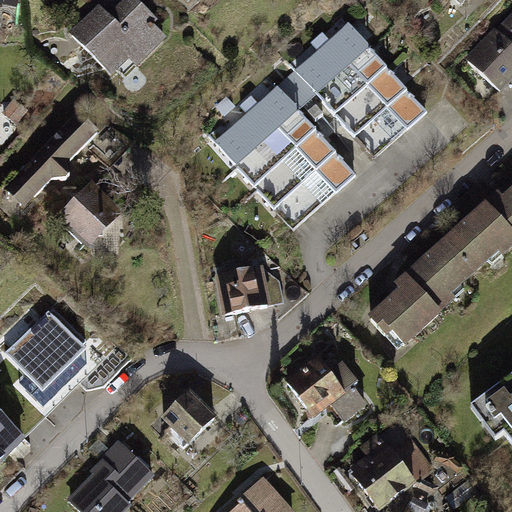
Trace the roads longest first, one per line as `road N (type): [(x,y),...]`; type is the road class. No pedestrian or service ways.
road 1 (residential): [(232,363),(287,332),(511,133)]
road 2 (residential): [(7,511),(161,355),(232,363)]
road 3 (residential): [(232,363),(342,511)]
